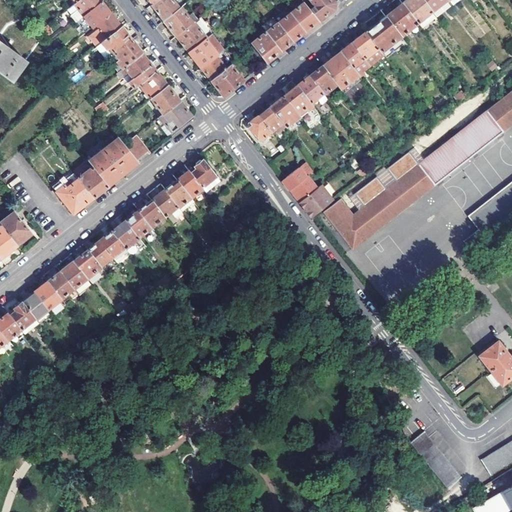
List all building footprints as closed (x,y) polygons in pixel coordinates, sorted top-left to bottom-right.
[(0,0),(0,44),(9,51),(10,49),(26,61),(40,42),(5,0),(0,0)] [(72,16),(76,21),(84,15),(102,1),(100,0),(80,0),(77,3),(75,4),(80,10),(72,16)] [(179,8),(173,0),(156,0),(151,5),(163,21),(179,8)] [(310,10),(319,21),(335,9),(336,2),(333,0),(310,0),(315,6),(310,10)] [(432,12),(422,0),(405,0),(402,3),(418,24),(422,29),(436,17),(432,12)] [(447,0),(446,0),(422,0),(432,12),(447,0)] [(87,25),(90,29),(97,24),(111,13),(102,1),(84,15),(89,22),(87,25)] [(291,13),(306,32),(312,27),(319,21),(310,10),(305,3),(291,13)] [(418,24),(402,3),(385,16),(401,37),(418,24)] [(179,8),(163,21),(176,36),(193,23),(181,7),(179,8)] [(241,11),(249,20),(253,16),(246,7),(241,11)] [(111,13),(97,24),(101,29),(90,37),(97,46),(122,27),(111,13)] [(278,24),(293,42),(297,38),(306,32),(291,13),(278,24)] [(381,52),(401,37),(385,16),(365,32),(381,52)] [(204,34),(210,31),(202,17),(197,20),(204,34)] [(193,23),(176,36),(188,52),(207,37),(195,22),(193,23)] [(266,33),(281,51),(291,44),(293,42),(278,24),(266,33)] [(97,46),(96,47),(106,60),(112,55),(132,39),(122,27),(97,46)] [(254,46),(267,62),(270,60),(281,51),(266,33),(265,32),(252,43),(254,46)] [(381,52),(365,32),(351,43),(373,71),(387,60),(381,52)] [(207,37),(188,52),(191,55),(201,67),(216,56),(224,49),(211,34),(207,37)] [(407,44),(401,37),(381,52),(387,60),(407,44)] [(247,38),(243,41),(250,49),(254,46),(252,43),(247,38)] [(132,39),(112,55),(122,67),(141,52),(132,39)] [(373,71),(351,43),(340,51),(362,80),(373,71)] [(0,71),(12,80),(26,61),(10,49),(9,51),(0,44),(0,71)] [(248,51),(261,67),(267,62),(254,46),(250,49),(248,51)] [(362,80),(340,51),(322,66),(337,85),(344,94),(362,80)] [(116,72),(125,84),(128,82),(151,64),(141,52),(122,67),(116,72)] [(122,67),(112,55),(106,60),(116,72),(122,67)] [(216,56),(201,67),(211,80),(226,68),(216,56)] [(492,60),(487,65),(492,71),(498,66),(492,60)] [(156,71),(151,64),(128,82),(134,89),(139,85),(156,71)] [(211,80),(223,96),(244,80),(230,64),(226,68),(211,80)] [(337,85),(322,66),(310,76),(324,94),(325,95),(337,85)] [(168,85),(156,71),(139,85),(150,99),(168,85)] [(324,94),(310,76),(297,86),(311,104),(324,94)] [(180,101),(168,85),(150,99),(163,114),(180,101)] [(311,104),(297,86),(283,96),(298,116),(305,110),(306,113),(313,107),(311,104)] [(452,96),(458,103),(466,97),(460,89),(452,96)] [(511,91),(487,110),(424,160),(415,148),(350,197),(359,210),(352,216),(340,200),(324,212),(352,249),(435,184),(503,131),(511,124),(511,91)] [(298,116),(283,96),(270,107),(286,128),(292,124),(294,126),(302,120),(298,116)] [(159,117),(172,133),(193,117),(180,101),(163,114),(159,117)] [(94,108),(100,115),(108,109),(102,102),(94,108)] [(286,128),(270,107),(259,116),(271,133),(275,137),(286,128)] [(254,133),(261,141),(271,133),(259,116),(251,122),(254,125),(249,128),(253,134),(254,133)] [(117,137),(88,159),(94,166),(109,186),(124,174),(138,163),(136,161),(123,145),(117,137)] [(136,145),(130,139),(123,145),(136,161),(147,153),(139,142),(136,145)] [(204,159),(189,170),(203,187),(217,176),(204,159)] [(79,179),(94,197),(101,192),(109,186),(94,166),(79,178),(79,179)] [(298,168),(282,181),(289,190),(292,188),(294,190),(302,200),(317,188),(307,175),(306,177),(298,168)] [(362,168),(357,172),(362,179),(367,175),(362,168)] [(177,179),(191,197),(203,188),(203,187),(189,170),(177,179)] [(203,188),(206,191),(220,180),(217,176),(203,187),(203,188)] [(54,189),(73,214),(94,197),(79,179),(70,186),(65,180),(54,189)] [(177,179),(166,189),(179,205),(179,206),(183,211),(195,202),(191,197),(177,179)] [(333,201),(321,185),(317,188),(302,200),(299,202),(306,211),(311,218),(333,201)] [(511,185),(470,219),(480,232),(505,213),(511,221),(511,220),(511,185)] [(292,188),(289,190),(299,202),(302,200),(294,190),(292,188)] [(152,200),(165,216),(179,205),(166,189),(152,200)] [(139,210),(152,226),(165,216),(152,200),(139,210)] [(126,219),(139,236),(152,226),(139,210),(126,219)] [(0,222),(0,223),(1,225),(17,245),(31,234),(25,226),(26,225),(21,219),(20,220),(13,212),(0,222)] [(480,232),(466,244),(472,252),(511,221),(505,213),(480,232)] [(126,219),(112,230),(125,247),(132,256),(146,245),(139,236),(126,219)] [(234,227),(238,232),(248,224),(245,219),(234,227)] [(0,256),(1,257),(17,245),(1,225),(0,225),(0,256)] [(100,240),(113,256),(125,247),(112,230),(100,240)] [(209,245),(213,249),(220,244),(216,239),(209,245)] [(100,240),(88,249),(101,266),(113,256),(100,240)] [(102,267),(88,249),(74,260),(88,278),(102,267)] [(105,271),(117,261),(113,256),(101,266),(102,267),(105,271)] [(88,278),(74,260),(61,271),(74,288),(88,278)] [(74,288),(61,271),(48,281),(61,298),(74,288)] [(170,284),(167,280),(157,287),(157,288),(160,292),(170,284)] [(61,298),(48,281),(35,291),(48,308),(61,298)] [(145,298),(148,301),(160,292),(157,288),(145,298)] [(48,308),(35,291),(22,301),(35,318),(48,308)] [(139,301),(142,306),(148,301),(145,298),(144,297),(139,301)] [(35,318),(22,301),(8,312),(21,329),(25,334),(39,323),(35,318)] [(135,310),(136,311),(143,306),(142,306),(139,301),(133,306),(135,310)] [(118,316),(122,321),(135,310),(133,306),(131,305),(118,316)] [(52,313),(48,308),(35,318),(39,323),(52,313)] [(0,318),(0,328),(9,339),(21,329),(8,312),(0,318)] [(0,346),(9,339),(0,328),(0,346)] [(479,356),(503,385),(511,378),(511,359),(497,341),(479,356)] [(438,342),(436,349),(442,351),(445,344),(438,342)] [(29,392),(26,387),(16,394),(20,399),(29,392)] [(424,460),(448,489),(461,476),(425,431),(410,444),(424,460)] [(511,440),(480,459),(489,475),(511,460),(511,440)] [(511,486),(473,508),(474,511),(501,511),(509,507),(511,511),(511,486)]
